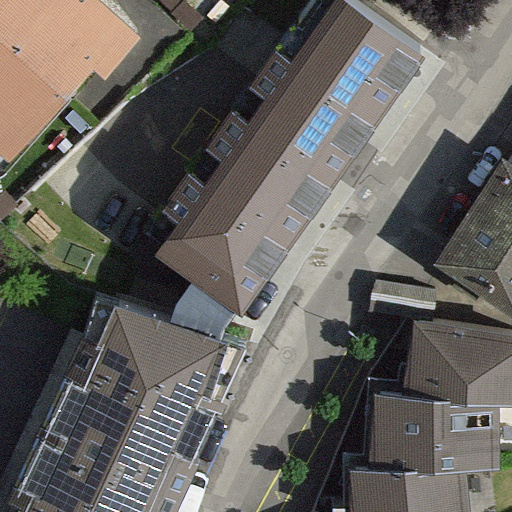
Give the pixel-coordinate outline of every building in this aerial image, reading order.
[(0,0),(0,137),(14,149),(94,50),(101,58),(139,20),(117,0),(0,0)] [(373,8),(250,176),(325,231),(448,63),(373,8)] [(511,163),(451,264),(511,300),(511,163)] [(116,290),(11,511),(143,511),(228,328),(116,290)] [(511,322),(416,305),(407,377),(373,375),(374,452),(348,456),(349,511),(471,511),(466,456),(501,453),(499,392),(511,391),(511,322)]
